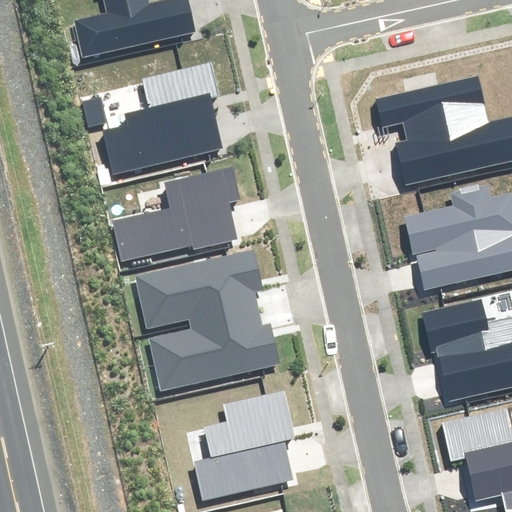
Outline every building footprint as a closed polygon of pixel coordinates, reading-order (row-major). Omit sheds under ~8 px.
[(76,23),(84,58),(194,33),(186,0),(160,0),(148,3),(147,0),(104,0),(108,15),(76,23)] [(104,133),(113,173),(228,147),(209,65),(143,80),(149,108),(126,113),(129,127),(104,133)] [(478,77),(377,100),(384,127),(405,123),(409,140),(397,143),(406,184),(511,160),(511,118),(489,124),(478,77)] [(99,97),(81,101),(87,126),(104,122),(99,97)] [(114,223),(122,259),(192,243),(194,249),(237,239),(229,202),(239,200),(232,168),(166,183),(172,210),(114,223)] [(511,194),(490,199),(488,186),(452,194),(455,207),(404,218),(412,254),(416,252),(425,290),(511,270),(511,194)] [(253,251),(138,277),(150,327),(190,318),(193,330),(153,339),(164,390),(279,364),(270,324),(260,326),(252,291),(262,289),(253,251)] [(481,300),(424,313),(431,346),(444,402),(511,386),(511,337),(490,342),(481,300)] [(194,462),(202,498),(293,477),(284,439),(293,437),(283,393),(224,407),(227,422),(206,427),(213,458),(194,462)] [(511,425),(508,410),(443,426),(451,459),(465,456),(476,501),(502,494),(506,511),(511,510),(511,425)]
